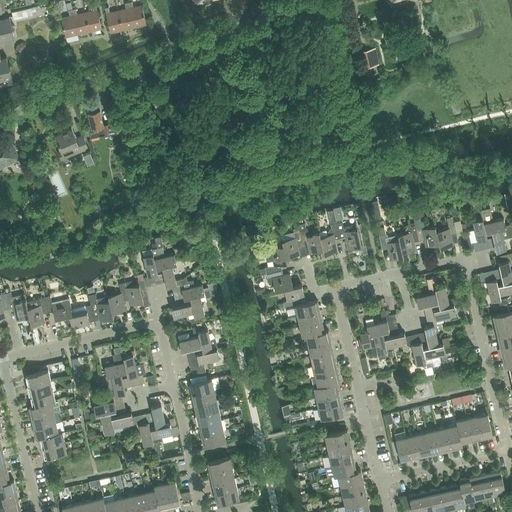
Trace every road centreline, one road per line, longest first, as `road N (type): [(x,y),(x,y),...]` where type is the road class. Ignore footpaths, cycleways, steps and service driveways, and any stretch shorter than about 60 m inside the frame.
road 1 (residential): [(0,121),(291,0)]
road 2 (residential): [(378,480),(339,290)]
road 3 (residential): [(463,263),(507,450)]
road 4 (residential): [(5,360),(38,511)]
road 5 (residential): [(155,325),(5,360)]
road 6 (residential): [(378,480),(507,450)]
road 7 (residential): [(204,511),(174,384)]
